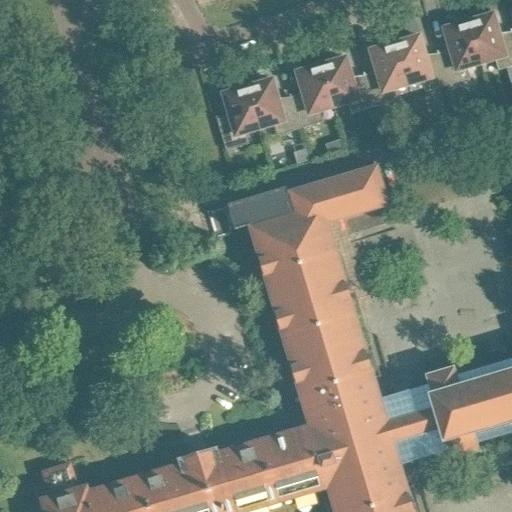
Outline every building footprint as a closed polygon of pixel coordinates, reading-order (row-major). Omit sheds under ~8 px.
[(483,14),(468,19),(481,63),(495,59),(499,71),(511,66),(511,38),(501,41),(493,15),(483,18),(483,16),(483,14)] [(481,63),(468,19),(453,23),(454,24),(455,24),(455,26),(445,29),(453,56),(440,59),(448,86),(471,79),(467,67),(481,63)] [(409,36),(395,41),(408,85),(422,81),(425,92),(448,86),(440,59),(427,63),(420,37),(410,40),(409,38),(410,37),(409,36)] [(408,85),(395,41),(380,45),(380,46),(381,46),(382,48),(372,51),(379,77),(367,81),(374,107),(397,101),(394,89),(408,85)] [(335,59),(336,59),(336,58),(321,62),(334,107),(348,103),(351,114),(374,107),(367,81),(354,85),(346,59),(336,62),(335,59)] [(334,107),(321,62),(306,67),(307,68),(308,70),(298,73),(306,99),(293,103),(301,129),(324,122),(320,111),(334,107)] [(280,107),(272,81),(262,83),(262,81),(262,80),(247,84),(260,129),(274,124),(278,136),(301,129),(293,103),(280,107)] [(260,129),(247,84),(233,88),(233,90),(234,89),(234,92),(224,95),(232,121),(219,125),(226,151),(250,144),(247,133),(260,129)] [(389,206),(383,186),(378,167),(290,193),(291,194),(284,196),(282,190),(229,205),(236,230),(251,226),(251,228),(250,228),(310,427),(328,489),(335,511),(414,511),(402,468),(450,454),(452,461),(480,452),(478,447),(511,437),(511,363),(458,379),(455,368),(427,376),(431,388),(382,403),(329,224),(389,206)] [(250,511),(328,489),(310,427),(219,454),(217,450),(206,453),(205,451),(191,456),(192,457),(180,461),(181,465),(90,492),(88,487),(78,489),(71,464),(44,472),(51,497),(42,500),(45,511),(250,511)]
